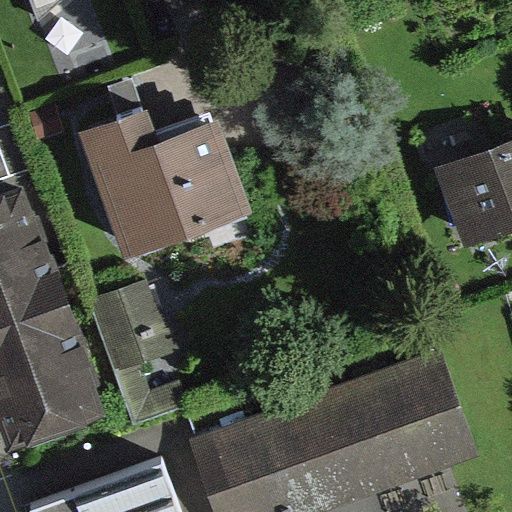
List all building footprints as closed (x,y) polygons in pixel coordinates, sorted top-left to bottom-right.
[(191,0),(31,0),(39,17),(83,0),(125,0),(142,40),(199,18),(191,0)] [(172,108),(98,134),(140,253),(267,208),(237,123),(184,142),(172,108)] [(511,148),(450,171),(477,244),(511,230),(511,148)] [(48,186),(0,202),(0,370),(27,447),(127,413),(48,186)] [(155,283),(106,302),(130,362),(178,343),(155,283)] [(348,511),(484,467),(448,359),(204,440),(227,511),(348,511)] [(183,511),(165,460),(34,507),(36,511),(183,511)]
